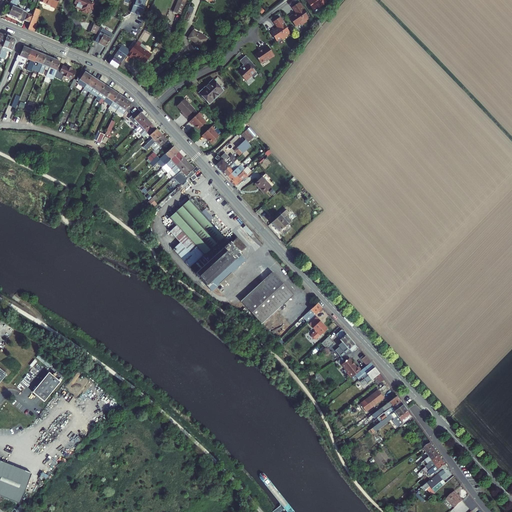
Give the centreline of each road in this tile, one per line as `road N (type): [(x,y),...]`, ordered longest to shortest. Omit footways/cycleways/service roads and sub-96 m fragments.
road 1 (primary): [(424,404),(272,241)]
road 2 (residential): [(151,107),(220,61),(287,0)]
road 3 (primary): [(151,107),(111,72),(22,34)]
road 4 (residential): [(214,177),(201,190),(256,255),(272,241)]
